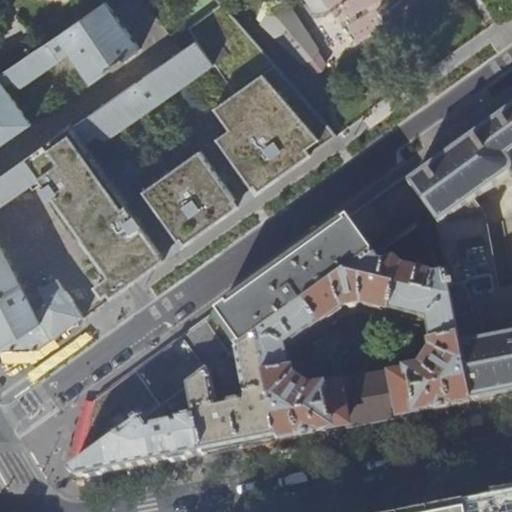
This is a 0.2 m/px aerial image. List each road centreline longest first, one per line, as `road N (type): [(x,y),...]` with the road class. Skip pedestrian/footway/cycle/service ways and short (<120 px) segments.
road 1 (residential): [(0,423),(511,57)]
road 2 (secondary): [(177,511),(511,447)]
